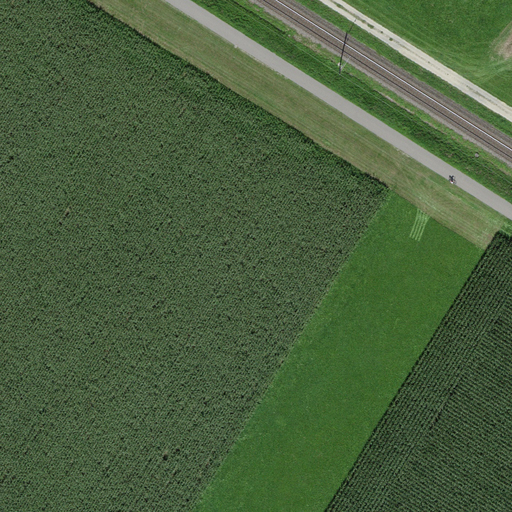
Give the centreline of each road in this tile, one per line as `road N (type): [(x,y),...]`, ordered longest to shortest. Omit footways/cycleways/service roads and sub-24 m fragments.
road 1 (track): [(201,511),(421,158)]
road 2 (track): [(511,114),(327,0)]
